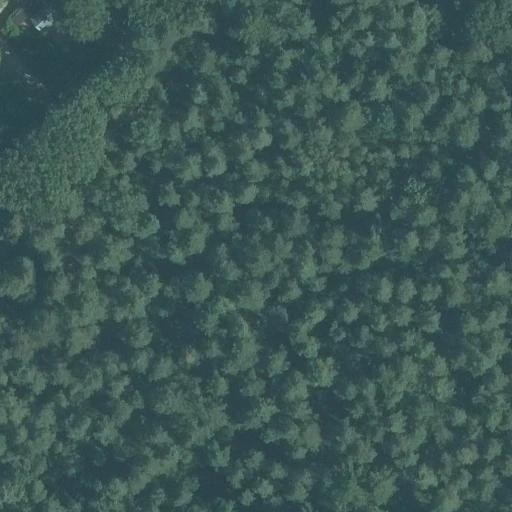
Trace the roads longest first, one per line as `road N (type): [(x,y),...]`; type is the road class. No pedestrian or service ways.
road 1 (track): [(104,147),(229,0)]
road 2 (track): [(0,257),(104,147)]
